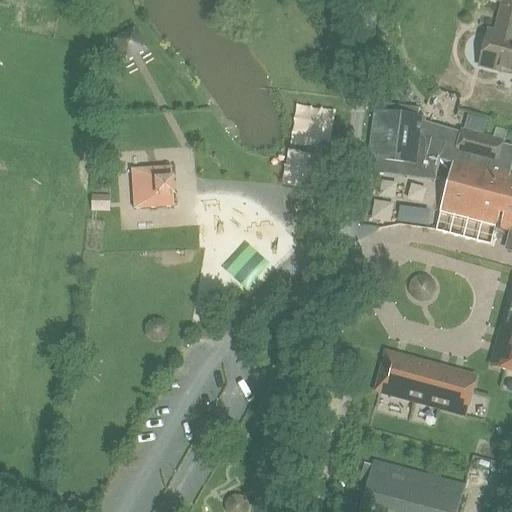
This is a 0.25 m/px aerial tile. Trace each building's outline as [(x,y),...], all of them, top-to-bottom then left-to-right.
[(511,0),(495,0),(503,2),(499,17),(511,20),(511,0)] [(511,20),(499,17),(496,33),(488,31),(479,65),(511,73),(511,20)] [(435,177),(440,161),(453,165),(440,213),(511,232),(511,176),(468,165),(470,157),(509,168),(511,155),(511,145),(505,143),(508,132),(496,129),(493,139),(485,136),(489,122),(476,118),(472,133),(462,130),(461,134),(424,123),(425,119),(417,118),(418,109),(384,105),(383,114),(375,113),(369,160),(408,165),(407,169),(435,177)] [(134,210),(173,208),(171,169),(132,171),(134,210)] [(110,204),(110,196),(92,196),(91,212),(109,213),(110,208),(110,204)] [(230,269),(256,293),(280,266),(255,243),(230,269)] [(511,293),(494,360),(493,365),(511,370),(511,293)] [(450,371),(424,364),(387,354),(377,392),(414,402),(440,408),(467,415),(477,378),(450,371)] [(377,462),(363,511),(458,511),(465,485),(377,462)]
